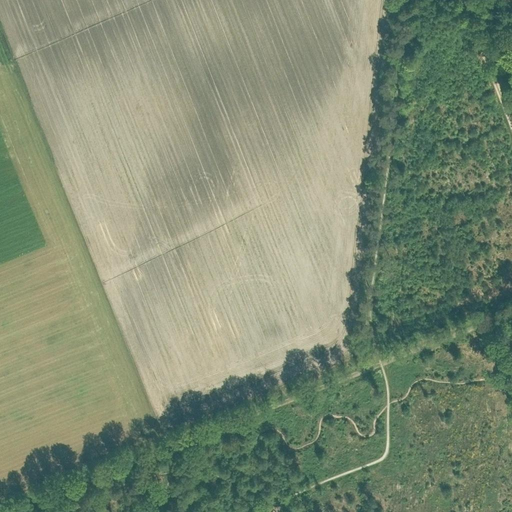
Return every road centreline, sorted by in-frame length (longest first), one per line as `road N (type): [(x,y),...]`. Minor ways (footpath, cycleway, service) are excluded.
road 1 (track): [(511,311),(186,438)]
road 2 (track): [(186,438),(0,511)]
road 3 (track): [(511,118),(465,0)]
